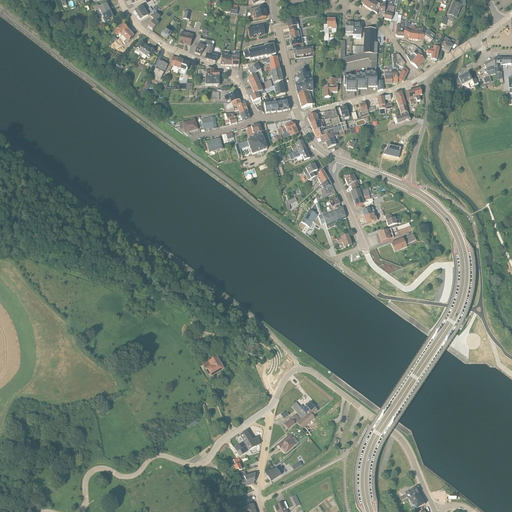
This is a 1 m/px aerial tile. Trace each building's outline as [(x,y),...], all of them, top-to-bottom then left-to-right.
[(361,0),(360,2),(363,4),(362,5),(368,9),(373,0),(361,0)] [(373,0),(368,9),(376,15),(378,6),(375,3),(376,0),(373,0)] [(388,0),(384,20),(391,22),(393,22),(395,16),(392,16),(394,8),(392,7),(393,0),(388,0)] [(448,13),(447,16),(444,14),(441,22),(446,24),(447,20),(452,22),(455,16),(456,16),(461,4),(453,0),(448,13)] [(111,11),(107,3),(99,7),(98,5),(94,7),(96,11),(99,9),(102,15),(111,11)] [(144,4),(134,10),(140,19),(154,11),(154,10),(153,11),(150,7),(147,9),(144,4)] [(259,7),(250,9),(251,16),(254,16),(255,20),(266,17),(265,12),(266,12),(265,9),(266,9),(260,10),(259,7)] [(113,15),(111,11),(102,15),(99,17),(100,19),(101,19),(102,19),(101,20),(101,21),(100,22),(100,23),(102,22),(104,25),(106,24),(105,23),(110,21),(109,20),(113,18),(112,16),(113,15)] [(148,26),(153,30),(158,23),(156,21),(160,17),(156,13),(155,13),(150,16),(153,19),(148,26)] [(395,36),(397,37),(403,38),(404,30),(399,30),(400,21),(400,19),(397,19),(398,13),(396,13),(395,16),(393,22),(397,23),(395,36)] [(297,19),(286,21),(286,22),(285,22),(286,25),(287,25),(288,28),(289,31),(299,29),(297,19)] [(334,19),(327,19),(327,24),(323,25),(323,26),(323,32),(324,44),(333,44),(333,38),(328,38),(328,34),(336,33),(336,24),(334,24),(334,19)] [(404,30),(403,38),(409,39),(410,29),(405,29),(406,22),(403,22),(403,21),(400,21),(399,30),(404,30)] [(409,39),(418,39),(418,30),(419,30),(419,28),(415,27),(415,23),(411,23),(410,29),(409,39)] [(361,24),(353,24),(352,36),(356,36),(356,39),(361,39),(361,36),(361,24)] [(128,31),(123,25),(120,28),(119,27),(113,32),(117,36),(119,34),(122,37),(129,30),(128,31)] [(167,27),(161,35),(167,39),(168,36),(169,37),(172,33),(170,31),(171,30),(167,27)] [(247,30),(249,39),(255,37),(255,38),(260,37),(260,36),(265,35),(263,27),(260,28),(259,27),(251,28),(251,30),(247,30)] [(425,27),(422,27),(422,28),(424,33),(424,38),(429,42),(430,42),(434,36),(435,34),(428,29),(425,29),(425,27)] [(289,31),(290,34),(289,34),(289,37),(289,41),(302,38),(300,28),(299,29),(289,31)] [(364,29),(363,46),(363,53),(376,54),(377,43),(375,42),(375,29),(364,29)] [(132,33),(129,30),(122,37),(120,39),(125,45),(127,43),(128,43),(131,40),(130,39),(133,36),(131,34),(132,33)] [(193,34),(181,31),(178,44),(183,45),(183,44),(185,44),(185,45),(190,46),(193,34)] [(444,46),(442,50),(448,52),(455,40),(451,38),(450,40),(445,37),(441,45),(444,46)] [(198,45),(195,53),(200,56),(205,45),(206,40),(200,38),(197,45),(198,45)] [(302,38),(289,41),(290,44),(291,44),(292,47),(293,50),(304,48),(304,45),(302,38)] [(212,42),(206,40),(205,45),(207,46),(206,54),(211,56),(213,47),(211,46),(212,42)] [(431,58),(436,59),(440,42),(436,41),(433,46),(433,49),(432,56),(431,58)] [(116,42),(112,46),(108,49),(112,51),(114,49),(112,48),(117,43),(116,42)] [(144,45),(141,42),(135,50),(137,51),(136,52),(142,56),(148,46),(145,44),(144,45)] [(414,52),(416,55),(418,53),(422,56),(423,54),(419,48),(417,46),(414,44),(411,43),(411,45),(409,50),(412,53),(413,52),(414,52)] [(264,47),(247,50),(248,52),(243,53),(245,59),(249,58),(250,60),(266,56),(266,58),(271,57),(271,56),(275,55),(273,45),(269,46),(268,45),(263,46),(264,47)] [(152,49),(148,46),(142,56),(141,57),(144,60),(146,57),(149,59),(155,52),(151,50),(152,49)] [(352,46),(352,53),(355,53),(355,55),(363,53),(363,46),(352,46)] [(225,66),(231,66),(232,56),(230,55),(230,54),(229,54),(229,51),(223,51),(220,63),(220,65),(225,66)] [(410,56),(407,54),(406,55),(411,62),(417,67),(425,59),(422,56),(418,53),(416,55),(414,52),(412,54),(410,56)] [(345,58),(341,59),(341,63),(341,64),(368,59),(371,62),(371,69),(376,69),(376,54),(363,53),(355,55),(345,58)] [(211,56),(206,54),(205,60),(216,63),(217,57),(211,56)] [(405,64),(398,55),(396,55),(396,65),(402,68),(404,64),(405,64)] [(179,72),(183,61),(173,57),(170,68),(179,72)] [(270,71),(279,69),(277,57),(256,62),(257,64),(266,62),(266,64),(270,63),(270,66),(269,66),(270,69),(265,70),(265,71),(261,72),(262,75),(270,73),(270,71)] [(495,67),(494,58),(484,63),(489,74),(495,73),(495,70),(495,67)] [(159,62),(158,61),(155,68),(152,67),(152,68),(151,70),(154,72),(151,77),(160,81),(167,66),(163,64),(164,62),(163,61),(161,60),(160,60),(159,62)] [(187,63),(183,61),(179,72),(179,74),(185,76),(189,64),(187,63)] [(257,65),(248,71),(252,77),(261,70),(257,65)] [(402,83),(403,83),(408,71),(403,68),(401,73),(397,71),(397,78),(399,78),(397,81),(402,83)] [(266,90),(282,83),(279,69),(270,71),(270,73),(262,75),(263,78),(263,79),(265,79),(266,82),(264,83),(266,90)] [(252,77),(247,79),(249,84),(263,78),(262,75),(261,72),(261,70),(252,77)] [(472,70),(469,72),(472,79),(474,83),(478,81),(472,70)] [(295,85),(297,95),(304,93),(304,94),(313,92),(312,72),(310,71),(304,73),(303,71),(298,72),(300,76),(297,77),(299,84),(295,85)] [(366,87),(377,87),(376,74),(376,72),(372,72),(369,72),(364,72),(364,74),(364,81),(366,81),(366,87)] [(455,79),(457,84),(458,83),(460,86),(462,85),(472,79),(469,72),(468,72),(458,77),(455,79)] [(364,74),(361,74),(359,74),(359,75),(356,75),(356,76),(356,82),(356,89),(366,89),(366,87),(366,81),(364,81),(364,74)] [(334,79),(328,79),(328,80),(326,80),(326,87),(323,87),(324,98),(330,98),(330,93),(337,93),(337,83),(340,83),(340,77),(334,76),(334,79)] [(348,76),(343,76),(343,87),(346,87),(346,91),(356,91),(356,89),(356,82),(356,76),(350,76),(348,76)] [(263,78),(249,84),(251,88),(259,85),(264,83),(263,79),(263,78)] [(219,79),(205,79),(198,79),(198,85),(202,85),(202,87),(219,87),(219,79)] [(474,83),(472,79),(462,85),(464,89),(475,84),(474,83)] [(494,82),(493,81),(491,81),(491,80),(484,82),(479,85),(481,90),(486,87),(485,85),(494,82)] [(276,97),(285,94),(282,83),(266,90),(264,91),(266,95),(274,91),(276,97)] [(259,85),(251,88),(254,95),(263,92),(259,85)] [(413,89),(413,90),(417,100),(421,100),(420,95),(422,94),(420,87),(413,89)] [(417,100),(413,90),(412,89),(411,90),(410,90),(404,92),(407,100),(409,99),(410,100),(411,104),(415,103),(414,102),(417,101),(417,100)] [(254,95),(250,97),(253,103),(254,106),(260,103),(259,100),(260,100),(259,98),(262,97),(262,96),(266,95),(264,91),(263,92),(254,95)] [(304,93),(297,95),(301,109),(310,106),(311,109),(312,109),(313,109),(315,109),(315,108),(313,98),(313,92),(304,94),(304,93)] [(396,101),(403,99),(401,92),(394,94),(396,101)] [(239,101),(236,94),(236,93),(224,98),(227,106),(239,101)] [(275,100),(286,97),(268,101),(266,95),(262,96),(262,97),(259,98),(260,100),(259,100),(260,103),(261,107),(263,113),(265,113),(263,104),(270,103),(276,102),(275,100)] [(390,96),(383,97),(384,106),(385,110),(392,109),(390,96)] [(403,99),(396,101),(398,108),(399,109),(406,106),(403,99)] [(239,101),(227,106),(228,110),(232,108),(234,112),(238,111),(238,113),(235,114),(236,117),(240,116),(247,113),(244,106),(241,107),(239,101)] [(365,104),(359,105),(361,112),(359,112),(361,118),(369,116),(368,113),(366,108),(365,104)] [(406,106),(399,109),(400,115),(408,112),(406,106)] [(346,107),(339,109),(342,120),(349,118),(346,107)] [(307,119),(309,125),(337,117),(335,110),(332,111),(324,113),(325,117),(318,119),(317,117),(316,117),(315,115),(307,117),(307,119)] [(247,113),(240,116),(242,123),(250,120),(247,113)] [(230,126),(236,125),(235,118),(234,115),(223,116),(226,125),(227,125),(229,125),(230,126)] [(401,117),(401,116),(398,117),(398,115),(396,116),(396,117),(392,118),(393,121),(394,121),(395,125),(410,120),(409,115),(401,117)] [(309,125),(313,132),(340,125),(338,117),(337,117),(309,125)] [(185,135),(197,131),(194,119),(190,120),(190,122),(182,124),(182,125),(179,125),(180,128),(175,130),(181,135),(184,133),(185,135)] [(201,121),(202,130),(211,129),(211,131),(216,130),(214,119),(201,121)] [(290,138),(298,134),(293,124),(292,124),(292,123),(285,127),(290,138)] [(317,139),(320,138),(343,132),(346,131),(344,123),(340,125),(313,132),(317,139)] [(258,126),(247,129),(249,138),(248,139),(248,141),(253,140),(252,137),(257,135),(260,134),(263,133),(262,129),(260,130),(260,127),(258,126)] [(290,138),(285,127),(277,130),(279,136),(276,138),(278,143),(290,138)] [(320,138),(323,145),(325,144),(334,140),(337,139),(336,137),(337,137),(338,138),(340,137),(344,136),(343,132),(320,138)] [(231,134),(226,135),(227,144),(228,145),(234,143),(231,134)] [(248,148),(251,157),(267,151),(262,136),(261,137),(260,134),(257,135),(252,137),(253,140),(248,141),(246,142),(248,148)] [(207,145),(209,154),(222,150),(220,140),(215,141),(216,143),(207,145)] [(334,140),(325,144),(327,149),(336,146),(335,144),(334,140)] [(305,150),(302,141),(290,147),(293,153),(297,151),(298,153),(305,150)] [(349,147),(353,149),(357,142),(355,141),(354,143),(351,141),(350,144),(348,143),(346,146),(349,147)] [(240,150),(248,148),(246,142),(235,146),(238,158),(242,156),(240,150)] [(401,148),(388,145),(386,156),(398,159),(400,153),(401,148)] [(298,153),(297,151),(293,153),(288,155),(291,160),(302,156),(304,161),(309,159),(305,150),(298,153)] [(313,165),(302,170),(308,181),(311,179),(316,177),(319,175),(318,173),(313,165)] [(323,171),(318,173),(319,175),(316,177),(317,179),(321,185),(328,180),(323,171)] [(353,176),(345,180),(348,186),(350,185),(353,191),(359,190),(357,185),(355,180),(353,176)] [(333,189),(328,180),(321,185),(323,189),(320,191),(320,192),(322,195),(333,189)] [(353,191),(350,192),(353,201),(369,197),(373,195),(373,194),(372,194),(370,187),(360,190),(359,190),(353,191)] [(333,189),(322,195),(324,200),(335,194),(333,189)] [(369,197),(353,201),(355,207),(364,204),(365,207),(373,205),(372,202),(373,202),(372,199),(370,200),(369,197)] [(325,223),(322,216),(321,213),(317,203),(316,199),(313,202),(314,204),(316,204),(320,216),(318,216),(321,224),(325,223)] [(336,199),(328,203),(330,206),(328,207),(330,212),(340,208),(339,205),(336,199)] [(326,214),(322,216),(325,223),(327,230),(335,226),(334,224),(346,219),(342,207),(340,208),(330,212),(326,214)] [(362,212),(364,217),(374,214),(374,211),(375,211),(374,210),(373,210),(372,208),(366,210),(362,212)] [(301,222),(309,228),(312,223),(313,224),(314,222),(313,222),(317,216),(309,210),(301,222)] [(364,217),(366,224),(377,220),(375,214),(374,214),(364,217)] [(386,221),(388,227),(389,227),(390,229),(397,227),(397,224),(400,223),(398,217),(392,219),(386,221)] [(378,233),(381,243),(393,238),(390,229),(378,233)] [(352,245),(348,235),(335,240),(332,241),(334,246),(339,244),(341,249),(352,245)] [(412,235),(391,244),(394,253),(406,248),(405,246),(409,244),(410,246),(418,242),(416,237),(414,238),(412,235)] [(204,371),(209,380),(224,371),(216,359),(208,364),(210,367),(204,371)] [(204,407),(199,394),(189,397),(195,412),(204,407)] [(292,409),(299,417),(302,420),(314,408),(310,404),(302,411),(297,405),(292,409)] [(296,424),(307,437),(310,434),(309,433),(312,430),(310,428),(308,429),(306,426),(314,419),(312,417),(318,412),(314,408),(302,420),(300,421),(296,424)] [(288,422),(284,426),(287,430),(295,424),(294,423),(295,423),(296,424),(300,421),(298,419),(295,415),(287,421),(288,422)] [(244,444),(234,450),(239,459),(245,455),(247,457),(259,454),(257,447),(259,446),(257,438),(251,442),(246,434),(240,437),(244,444)] [(288,437),(277,447),(280,450),(285,455),(296,446),(295,445),(297,443),(293,438),(291,440),(288,437)] [(280,450),(277,447),(271,453),(273,455),(280,450)] [(238,460),(232,462),(233,465),(234,464),(236,467),(233,468),(235,472),(238,471),(239,472),(241,471),(239,465),(240,465),(238,460)] [(272,473),(267,477),(270,483),(280,476),(276,469),(272,471),(271,472),(272,473)] [(241,490),(243,497),(246,496),(244,488),(253,486),(255,475),(246,477),(244,472),(240,473),(241,479),(244,478),(245,481),(239,483),(241,489),(241,490)] [(418,491),(415,486),(407,490),(408,491),(404,493),(405,494),(399,498),(401,501),(408,497),(418,491)] [(418,491),(408,497),(409,500),(408,500),(413,508),(424,502),(418,491)] [(291,497),(296,507),(300,505),(295,495),(291,497)] [(242,503),(245,511),(254,511),(255,511),(253,505),(251,498),(242,503)] [(283,503),(274,507),(275,511),(287,511),(286,510),(288,509),(285,503),(283,503)]
